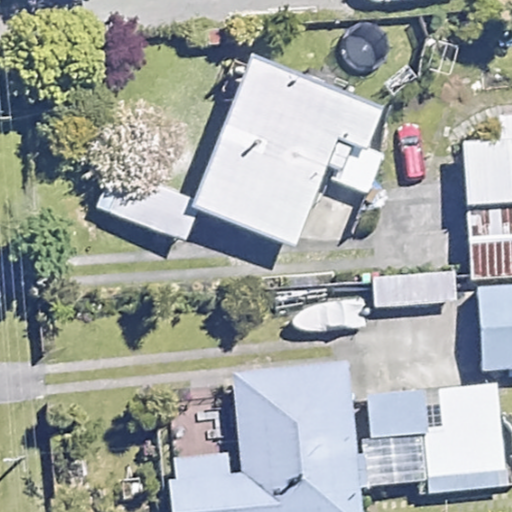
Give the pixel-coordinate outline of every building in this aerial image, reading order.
[(422,0),(225,0),(228,23),(422,0)] [(389,128),(248,77),(196,221),(292,256),(319,183),(364,199),(389,128)] [(511,118),(496,119),(497,152),(459,154),(465,284),(511,281),(511,118)] [(511,373),(511,298),(478,301),(481,375),(511,373)] [(347,380),(233,381),(234,471),(169,472),(169,511),(356,511),(356,487),(421,486),(420,401),(347,402),(347,380)]
